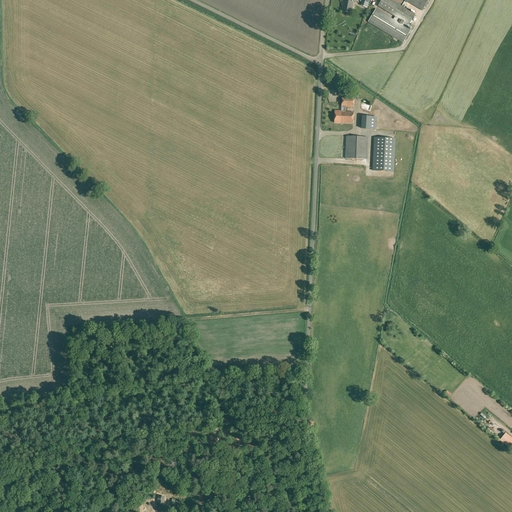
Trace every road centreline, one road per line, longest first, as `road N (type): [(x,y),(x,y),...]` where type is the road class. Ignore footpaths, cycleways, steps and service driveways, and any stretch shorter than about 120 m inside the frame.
road 1 (unclassified): [(330,511),(308,406),(321,63)]
road 2 (track): [(312,308),(68,327)]
road 3 (track): [(299,309),(300,286),(188,295),(195,309)]
road 4 (unclassified): [(321,63),(192,0)]
